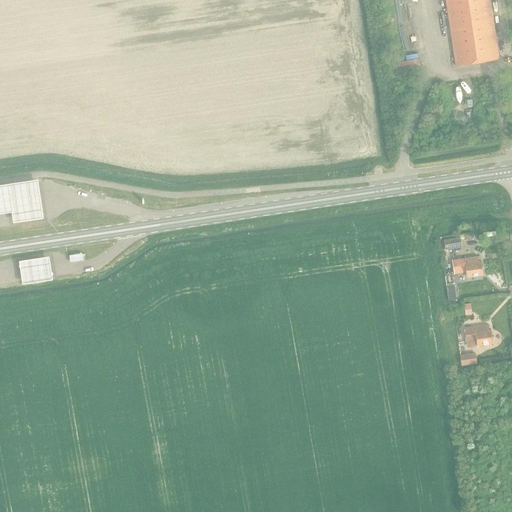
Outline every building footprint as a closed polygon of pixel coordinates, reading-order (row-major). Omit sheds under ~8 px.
[(443,0),(454,65),(497,58),(488,0),(443,0)] [(0,186),(0,214),(10,213),(11,219),(11,223),(41,218),(41,214),(37,190),(36,181),(0,186)] [(443,241),(445,250),(461,247),(460,238),(443,241)] [(481,261),(479,262),(478,256),(464,258),(452,260),(454,274),(466,272),(467,278),(483,275),(481,261)] [(48,257),(16,262),(17,267),(19,280),(20,285),(51,280),(50,275),(49,263),(48,257)] [(454,296),(460,300),(464,294),(458,290),(454,296)] [(464,304),(465,316),(472,315),(470,303),(464,304)] [(491,330),(489,330),(488,325),(464,328),(466,343),(476,342),(477,346),(493,344),(491,330)]
